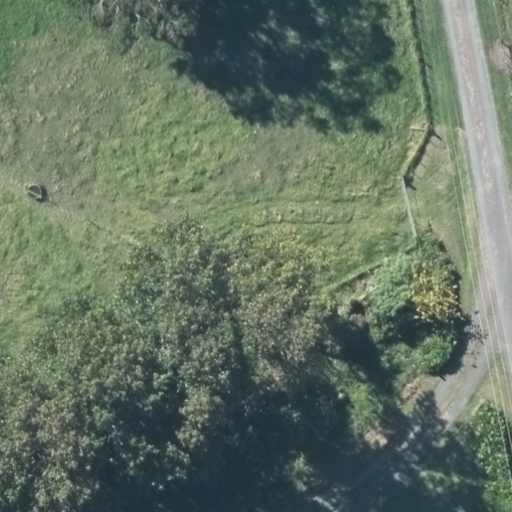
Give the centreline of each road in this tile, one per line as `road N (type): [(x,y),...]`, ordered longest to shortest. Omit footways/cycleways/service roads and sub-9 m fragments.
road 1 (unknown): [(511,284),(294,511)]
road 2 (unclassified): [(470,0),(511,217)]
